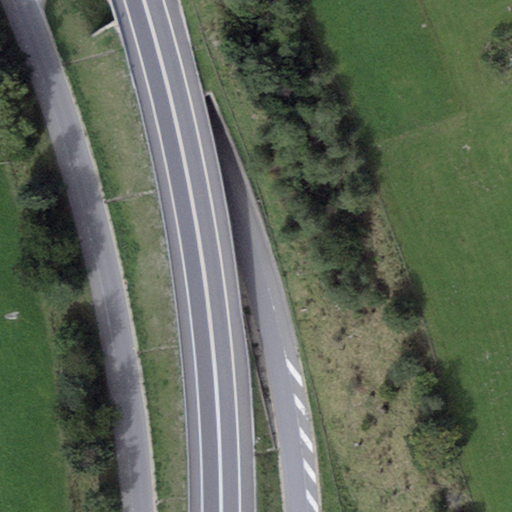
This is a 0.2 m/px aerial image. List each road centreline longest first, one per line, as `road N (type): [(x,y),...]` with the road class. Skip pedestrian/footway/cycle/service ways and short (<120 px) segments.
road 1 (primary): [(293,511),(271,334),(244,242),(160,44),(128,0)]
road 2 (primary): [(24,0),(103,243),(136,409),(143,511)]
road 3 (trunk): [(143,0),(199,251),(219,511)]
